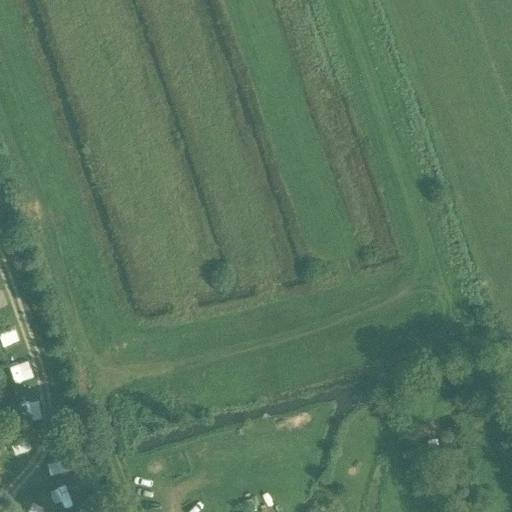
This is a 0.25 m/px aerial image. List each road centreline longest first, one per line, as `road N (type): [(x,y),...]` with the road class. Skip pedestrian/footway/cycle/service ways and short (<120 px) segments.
road 1 (track): [(0,498),(45,445),(48,423),(37,357),(0,263)]
road 2 (track): [(98,405),(114,468),(132,487),(159,481),(171,511)]
